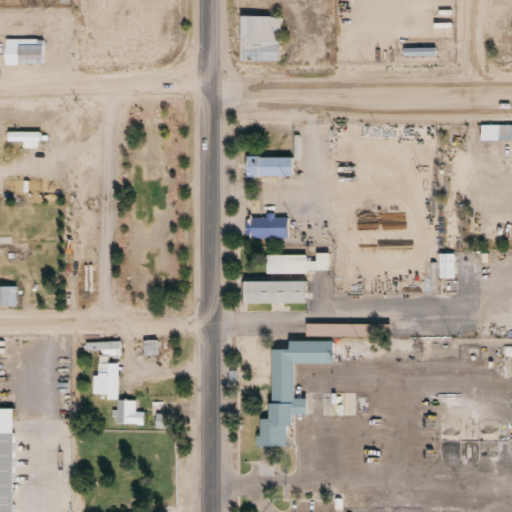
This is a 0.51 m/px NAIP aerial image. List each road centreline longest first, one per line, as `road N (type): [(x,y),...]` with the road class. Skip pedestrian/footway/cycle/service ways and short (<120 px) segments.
road 1 (tertiary): [(209,511),(207,0)]
road 2 (residential): [(207,82),(511,77)]
road 3 (residential): [(0,319),(209,315)]
road 4 (residential): [(207,82),(0,85)]
